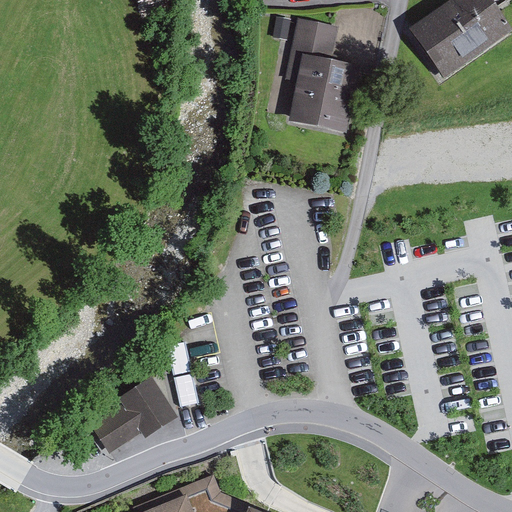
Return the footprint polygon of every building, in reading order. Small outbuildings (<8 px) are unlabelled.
[(481,0),(462,0),(407,38),(438,87),(510,37),(481,0)] [(336,33),(295,25),(278,112),(287,115),(283,131),(339,141),(353,75),(328,69),(336,33)] [(201,395),(193,367),(179,370),(187,398),(201,395)] [(95,427),(112,452),(172,414),(151,383),(119,404),(122,410),(95,427)] [(244,511),(245,511),(207,496),(199,478),(120,511),(244,511)]
